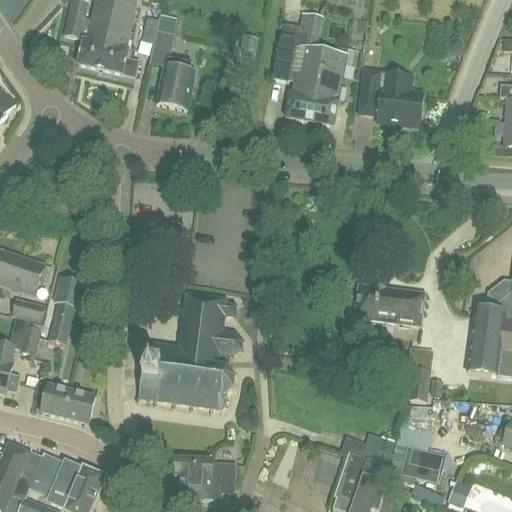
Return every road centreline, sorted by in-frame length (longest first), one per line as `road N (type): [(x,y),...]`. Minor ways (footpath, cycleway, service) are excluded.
road 1 (residential): [(122,465),(109,202),(124,151)]
road 2 (tertiary): [(433,173),(124,151)]
road 3 (unclassified): [(433,173),(502,0)]
road 4 (residential): [(122,465),(69,437),(0,418)]
